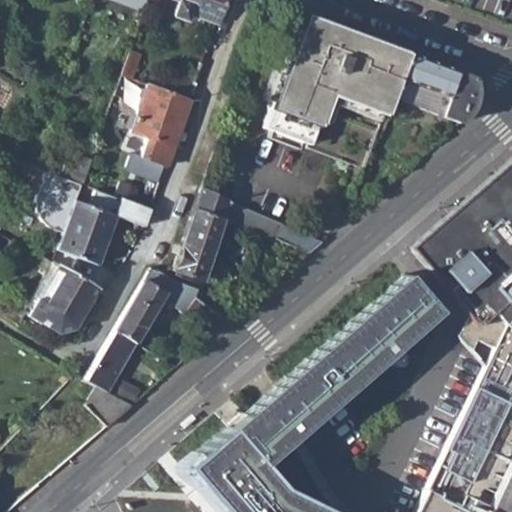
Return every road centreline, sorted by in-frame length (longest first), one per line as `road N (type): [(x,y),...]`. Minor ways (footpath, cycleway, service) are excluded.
road 1 (tertiary): [(511,114),(50,511)]
road 2 (residential): [(85,347),(174,189),(235,0)]
road 3 (residential): [(511,66),(342,0)]
